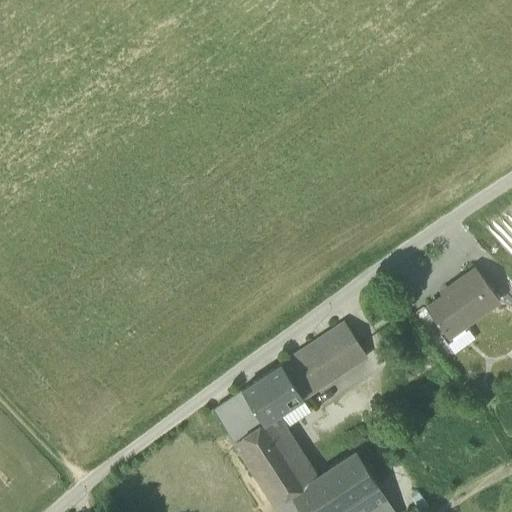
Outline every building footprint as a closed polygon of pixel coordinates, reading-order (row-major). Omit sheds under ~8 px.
[(426,307),(447,336),(497,300),(474,268),(451,285),(453,288),(426,307)] [(301,397),(366,356),(344,322),(279,363),(301,397)] [(449,342),(454,351),(470,341),(465,333),(449,342)] [(262,420),(263,422),(267,419),(301,397),(279,363),(241,388),(262,420)] [(212,407),(232,439),(262,420),(241,388),(212,407)] [(273,505),(290,494),(288,492),(306,480),(267,419),(263,422),(262,420),(232,439),(273,505)] [(290,494),(300,511),(335,511),(377,485),(354,450),(306,480),(288,492),(290,494)] [(335,511),(368,511),(387,500),(377,485),(335,511)] [(394,511),(387,500),(368,511),(394,511)]
